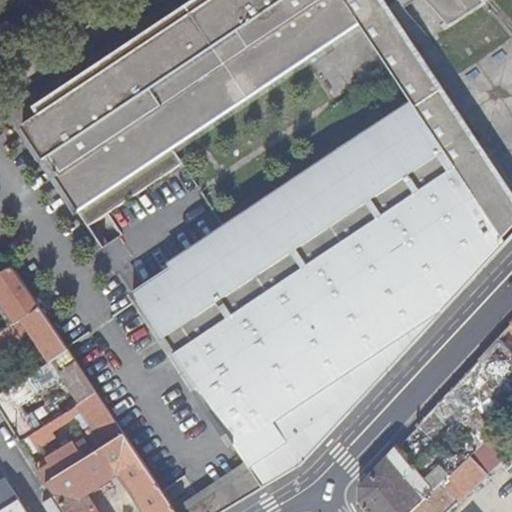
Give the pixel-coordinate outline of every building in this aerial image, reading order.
[(248,468),(264,491),(303,467),(511,239),(511,189),(385,0),(201,0),(190,11),(186,8),(35,109),(39,116),(22,128),(45,162),(51,158),(62,174),(56,179),(89,227),(183,165),(174,151),(361,25),(393,74),(414,107),(225,233),(133,294),(248,468)] [(427,0),(451,26),(486,3),(484,0),(427,0)] [(15,266),(0,275),(0,299),(7,310),(4,312),(14,327),(23,321),(43,308),(20,274),(15,266)] [(0,335),(0,356),(24,341),(23,339),(31,334),(51,363),(71,350),(43,308),(23,321),(14,327),(0,335)] [(482,359),(511,391),(511,348),(502,338),(482,359)] [(98,393),(71,350),(51,363),(40,371),(14,388),(1,395),(0,395),(0,407),(6,416),(47,389),(45,384),(61,373),(69,385),(63,389),(67,396),(73,392),(81,404),(98,393)] [(479,451),(495,437),(511,420),(511,391),(482,359),(437,407),(459,430),(479,451)] [(55,421),(30,438),(34,443),(36,446),(39,451),(87,417),(94,428),(87,433),(88,435),(38,468),(48,484),(126,435),(98,393),(81,404),(66,414),(55,421)] [(55,421),(66,414),(63,409),(52,416),(55,421)] [(474,456),(479,451),(459,430),(417,470),(437,491),(474,456)] [(65,511),(96,511),(86,494),(121,472),(146,511),(177,511),(126,435),(48,484),(65,511)] [(511,498),(511,456),(495,437),(479,451),(474,456),(490,475),(511,498)] [(34,443),(30,438),(22,442),(27,451),(36,446),(34,443)] [(361,503),(368,511),(413,511),(426,500),(407,478),(415,471),(397,450),(362,488),(361,503)] [(413,511),(451,511),(490,475),(474,456),(437,491),(428,501),(426,500),(413,511)] [(194,505),(198,511),(227,511),(264,491),(248,468),(194,505)] [(0,511),(1,511),(19,503),(7,483),(0,487),(0,511)] [(24,511),(19,503),(1,511),(24,511)]
